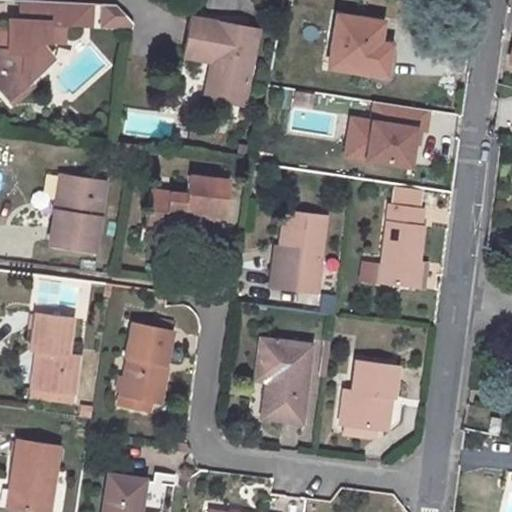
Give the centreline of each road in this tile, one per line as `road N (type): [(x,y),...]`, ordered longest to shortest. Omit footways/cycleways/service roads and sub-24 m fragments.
road 1 (residential): [(169,291),(211,298),(217,315),(211,446),(431,478)]
road 2 (residential): [(495,0),(458,293)]
road 3 (residential): [(458,293),(431,478)]
